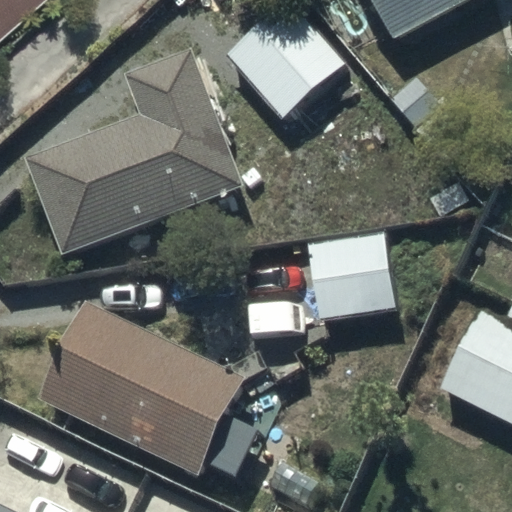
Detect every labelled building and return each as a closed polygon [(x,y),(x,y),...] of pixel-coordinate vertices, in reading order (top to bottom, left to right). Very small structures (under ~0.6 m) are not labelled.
[(0,0),(0,31),(35,0),(0,0)] [(367,0),(397,56),(502,0),(367,0)] [(300,11),(233,69),(289,132),(356,74),(300,11)] [(130,91),(145,132),(35,173),(71,270),(256,203),(205,63),(130,91)] [(390,245),(312,256),(325,333),(401,323),(390,245)] [(511,309),(490,298),(441,397),(511,434),(511,309)] [(96,317),(47,416),(208,491),(257,393),(96,317)]
